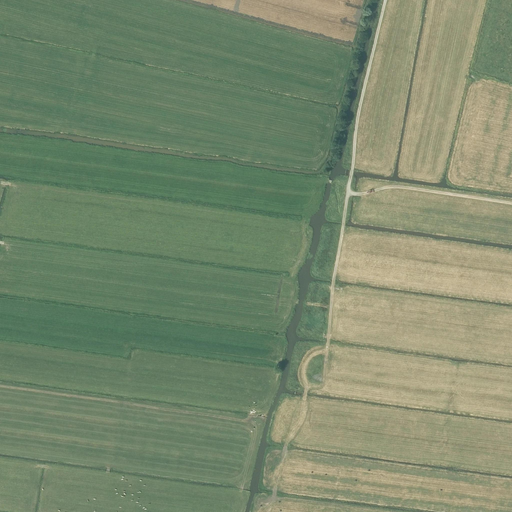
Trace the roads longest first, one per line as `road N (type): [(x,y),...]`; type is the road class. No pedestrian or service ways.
road 1 (track): [(386,0),(348,190),(404,186),(511,202)]
road 2 (track): [(348,190),(323,385),(283,415),(286,452),(263,511)]
road 3 (track): [(236,511),(254,423),(0,386)]
